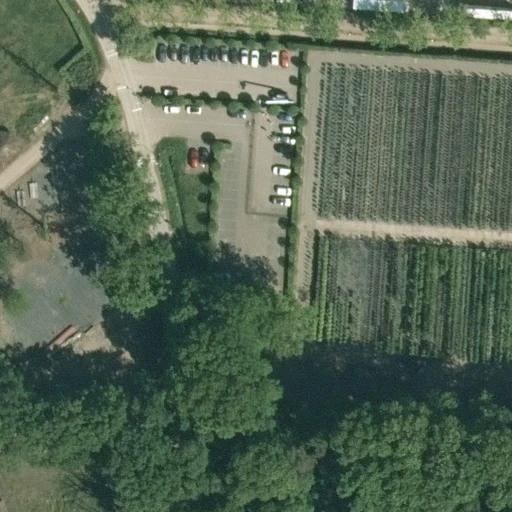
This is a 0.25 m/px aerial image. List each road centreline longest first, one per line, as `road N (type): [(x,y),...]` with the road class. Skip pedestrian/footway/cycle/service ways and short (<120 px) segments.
road 1 (unclassified): [(171,511),(183,416),(171,293),(128,93),(89,0)]
road 2 (track): [(96,10),(511,37)]
